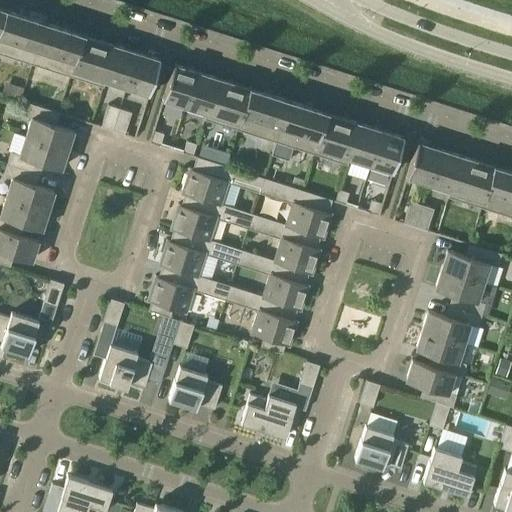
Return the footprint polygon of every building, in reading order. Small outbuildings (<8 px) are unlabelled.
[(7,10),(0,32),(0,53),(32,64),(45,22),(44,22),(45,22),(43,21),(42,22),(8,11),(8,10),(7,10)] [(45,22),(32,64),(70,76),(83,34),(82,34),(48,23),(46,22),(46,23),(45,22)] [(83,34),(70,76),(103,86),(116,44),(115,44),(115,45),(84,35),(84,34),(83,34)] [(104,83),(125,90),(138,52),(117,45),(116,44),(103,86),(104,83)] [(159,59),(138,52),(125,90),(148,97),(160,59),(159,58),(159,59)] [(162,102),(184,109),(196,71),(175,64),(175,63),(174,63),(162,102)] [(217,77),(196,71),(184,109),(205,116),(204,119),(218,77),(217,77)] [(250,88),(238,84),(219,78),(219,77),(218,77),(204,119),(237,129),(251,88),(250,87),(250,88)] [(251,88),(237,129),(275,141),(289,100),(288,100),(288,99),(286,99),(252,89),(252,88),(251,88)] [(293,147),(314,154),(320,133),(327,112),(326,111),(326,112),(291,101),(292,101),(289,100),(275,141),(271,154),(289,160),(293,147)] [(53,111),(59,113),(60,112),(27,102),(23,115),(31,117),(25,135),(67,149),(73,130),(49,122),(53,111)] [(113,130),(120,108),(108,104),(101,126),(113,130)] [(124,134),(125,133),(131,112),(120,108),(113,130),(124,134)] [(327,112),(320,133),(314,154),(346,164),(359,122),(358,123),(328,113),(328,112),(327,112)] [(359,122),(346,164),(347,164),(348,162),(369,168),(381,130),(361,123),(359,122)] [(150,141),(161,144),(165,132),(154,129),(150,141)] [(402,137),(381,130),(369,168),(392,175),(404,136),(403,136),(402,137)] [(37,160),(43,162),(61,168),(67,149),(25,135),(19,154),(11,151),(7,163),(40,173),(33,171),(37,160)] [(185,152),(194,155),(198,143),(189,140),(185,152)] [(405,180),(427,187),(440,148),(419,142),(419,141),(418,141),(405,180)] [(460,155),(440,148),(427,187),(448,193),(447,196),(448,197),(462,155),(461,155),(460,155)] [(481,207),(487,187),(494,165),(493,165),(493,166),(463,156),(463,155),(462,155),(448,197),(481,207)] [(185,192),(190,194),(220,203),(227,182),(259,192),(264,177),(202,157),(198,170),(189,167),(182,192),(184,193),(185,192)] [(6,196),(48,209),(54,190),(30,183),(33,172),(40,174),(40,173),(7,163),(3,175),(12,178),(6,196)] [(487,187),(481,207),(511,217),(511,171),(495,166),(496,166),(494,165),(487,187)] [(322,210),(327,197),(264,177),(259,192),(292,202),(285,223),(285,224),(315,234),(321,236),(320,236),(323,237),(331,212),(322,210)] [(334,199),(344,202),(347,190),(338,187),(334,199)] [(253,213),(220,203),(190,194),(186,206),(178,203),(170,228),(173,229),(173,228),(179,230),(209,239),(209,238),(216,217),(248,228),(253,213)] [(17,221),(24,223),(42,229),(48,209),(6,196),(0,213),(0,227),(14,232),(17,221)] [(378,214),(382,201),(371,198),(368,210),(378,214)] [(415,227),(422,204),(410,201),(403,223),(415,227)] [(422,204),(415,227),(427,230),(434,208),(422,204)] [(253,213),(248,228),(280,238),(274,259),(274,260),(303,269),(309,271),(309,272),(312,273),(319,248),(311,245),(315,234),(285,224),(285,223),(253,213)] [(20,234),(14,232),(0,227),(0,262),(10,265),(10,264),(4,262),(7,252),(32,260),(38,240),(20,234)] [(162,264),(168,266),(197,275),(197,274),(204,253),(237,264),(241,249),(209,238),(209,239),(179,230),(175,242),(167,239),(159,264),(162,265),(162,264)] [(465,255),(447,249),(441,268),(483,282),(489,263),(497,266),(501,253),(469,243),(465,255)] [(269,274),(262,295),(262,296),(292,305),(297,307),(297,308),(300,309),(308,284),(300,281),(303,269),(274,260),(274,259),(241,249),(237,264),(269,274)] [(197,274),(197,275),(168,266),(164,278),(155,275),(147,299),(151,301),(148,309),(169,316),(172,307),(185,311),(193,289),(225,299),(230,285),(197,274)] [(483,282),(441,268),(435,287),(453,293),(449,303),(442,301),(442,302),(482,314),(486,302),(477,300),(483,282)] [(46,339),(57,305),(64,283),(51,278),(43,301),(37,320),(11,311),(9,317),(0,313),(0,339),(2,340),(0,345),(28,355),(34,335),(46,339)] [(262,296),(262,295),(230,285),(225,299),(258,310),(251,332),(264,336),(261,345),(282,352),(285,343),(289,344),(296,320),(288,317),(292,305),(262,296)] [(117,325),(124,302),(111,298),(103,320),(117,325)] [(478,326),(482,314),(442,302),(449,305),(445,315),(439,313),(428,310),(422,328),(464,342),(470,324),(478,326)] [(186,347),(194,324),(180,320),(173,343),(186,347)] [(467,343),(464,342),(422,328),(416,348),(433,354),(430,365),(454,373),(462,376),(466,363),(462,361),(467,343)] [(126,386),(128,380),(145,386),(152,362),(135,357),(137,351),(110,343),(105,356),(98,377),(126,386)] [(505,378),(510,361),(499,358),(493,374),(505,378)] [(413,394),(436,401),(450,406),(452,407),(456,395),(448,392),(454,373),(430,365),(412,359),(406,379),(423,385),(420,395),(414,393),(413,394)] [(306,360),(299,383),(312,387),(320,364),(306,360)] [(196,408),(198,402),(214,408),(222,384),(205,379),(207,374),(179,365),(175,379),(174,378),(168,399),(196,408)] [(506,399),(511,384),(491,377),(486,393),(506,399)] [(373,406),(380,383),(366,379),(359,402),(373,406)] [(291,416),(294,406),(305,409),(312,387),(299,383),(293,401),(268,393),(266,398),(249,393),(240,422),(263,429),(285,436),(291,416)] [(442,429),(450,406),(436,401),(429,424),(442,429)] [(382,467),(384,462),(400,467),(408,444),(391,438),(393,433),(365,424),(361,438),(354,458),(382,467)] [(511,425),(505,424),(498,446),(511,451),(511,449),(511,425)] [(467,495),(469,489),(476,466),(460,460),(461,455),(434,446),(429,460),(422,480),(467,495)] [(511,471),(504,469),(500,483),(493,503),(511,508),(511,471)] [(56,511),(58,509),(66,511),(104,511),(110,494),(112,489),(89,481),(67,474),(63,486),(52,482),(42,511),(56,511)] [(182,511),(183,511),(155,502),(153,508),(137,502),(133,511),(182,511)]
